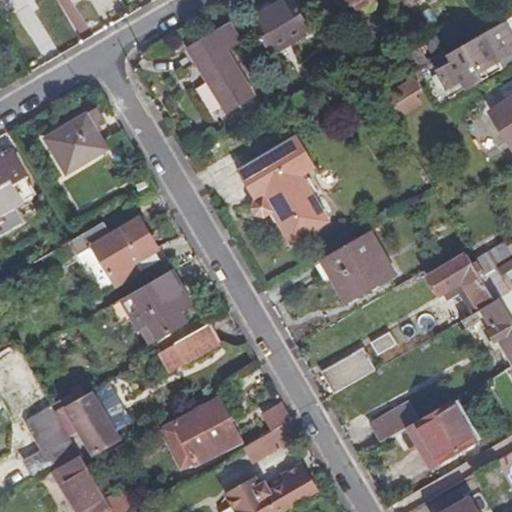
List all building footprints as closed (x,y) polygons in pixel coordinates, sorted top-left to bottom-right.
[(286,0),(252,20),(272,55),(313,32),(294,0),(286,0)] [(234,41),(222,21),(181,44),(220,109),(248,93),(222,48),(234,41)] [(511,53),(497,29),(450,57),(453,64),(437,73),(448,93),(463,84),(467,92),(482,84),(476,74),(486,68),(511,53)] [(437,56),(449,49),(442,37),(430,44),(437,56)] [(435,66),(419,39),(410,44),(422,66),(413,72),(415,77),(424,72),(435,66)] [(482,84),(492,78),(486,68),(476,74),(482,84)] [(427,90),(433,87),(428,79),(424,72),(415,77),(387,94),(403,121),(428,105),(422,96),(428,92),(427,90)] [(448,93),(437,73),(428,79),(433,87),(439,98),(448,93)] [(511,144),(511,82),(501,89),(508,103),(493,112),(511,144)] [(374,119),(384,113),(376,101),(366,106),(374,119)] [(69,173),(110,149),(100,131),(109,126),(99,110),(49,139),(69,173)] [(317,165),(301,138),(243,173),(259,202),(256,209),(261,214),(267,216),(275,211),(293,241),(330,220),(303,174),(317,165)] [(27,202),(2,160),(0,161),(0,237),(26,222),(18,209),(27,202)] [(108,221),(73,241),(80,253),(98,243),(121,284),(143,272),(137,263),(158,251),(161,248),(143,218),(114,233),(108,221)] [(398,273),(373,229),(322,260),(345,299),(369,286),(371,289),(398,273)] [(487,275),(511,260),(511,254),(506,244),(503,245),(497,237),(473,250),(479,260),(487,275)] [(98,243),(80,253),(103,295),(121,284),(98,243)] [(163,260),(158,251),(137,263),(143,272),(163,260)] [(501,298),(487,275),(479,260),(474,263),(467,252),(429,275),(440,295),(464,281),(481,309),(501,298)] [(191,306),(170,271),(125,297),(151,342),(185,322),(179,312),(191,306)] [(511,294),(511,292),(501,298),(511,316),(511,294)] [(481,309),(465,319),(471,326),(488,316),(501,336),(492,342),(499,354),(508,350),(511,356),(511,316),(501,298),(481,309)] [(222,342),(210,324),(160,353),(172,372),(222,342)] [(374,343),(381,355),(398,346),(392,334),(374,343)] [(324,373),(336,394),(378,370),(366,349),(324,373)] [(270,381),(262,366),(233,383),(242,398),(270,381)] [(92,392),(65,408),(79,432),(93,456),(120,441),(92,392)] [(235,422),(222,399),(152,439),(175,478),(237,442),(227,427),(235,422)] [(293,420),(283,403),(264,415),(274,431),(293,420)] [(371,426),(382,444),(417,422),(421,421),(411,403),(371,426)] [(417,422),(427,438),(441,462),(474,442),(450,403),(421,421),(417,422)] [(58,413),(53,406),(27,423),(45,453),(73,437),(72,436),(58,413)] [(58,413),(72,436),(79,432),(65,408),(58,413)] [(283,445),(301,434),(293,420),(274,431),(259,440),(268,455),(283,447),(283,445)] [(28,463),(36,478),(82,452),(73,437),(45,453),(28,463)] [(116,511),(89,465),(84,456),(55,472),(77,511),(116,511)] [(283,511),(318,491),(302,465),(283,475),(288,482),(271,493),(266,484),(261,487),(257,480),(228,497),(237,511),(283,511)] [(113,500),(120,511),(135,511),(137,510),(126,492),(113,500)] [(480,494),(474,497),(448,511),(485,511),(489,510),(480,494)]
